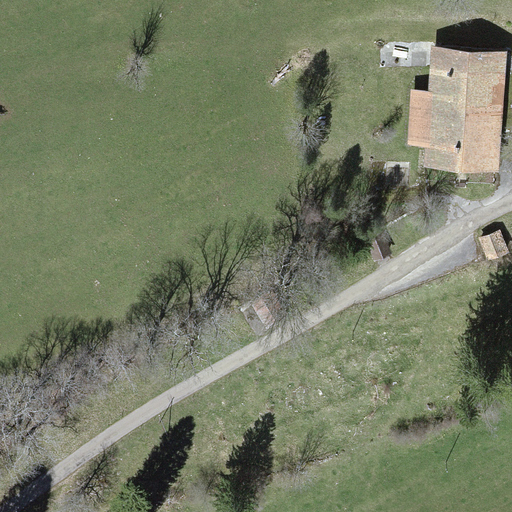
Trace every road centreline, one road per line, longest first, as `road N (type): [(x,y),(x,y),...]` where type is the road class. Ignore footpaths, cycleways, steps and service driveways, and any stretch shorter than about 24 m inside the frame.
road 1 (unclassified): [(7,511),(117,428),(511,201)]
road 2 (track): [(276,41),(422,29),(511,37)]
